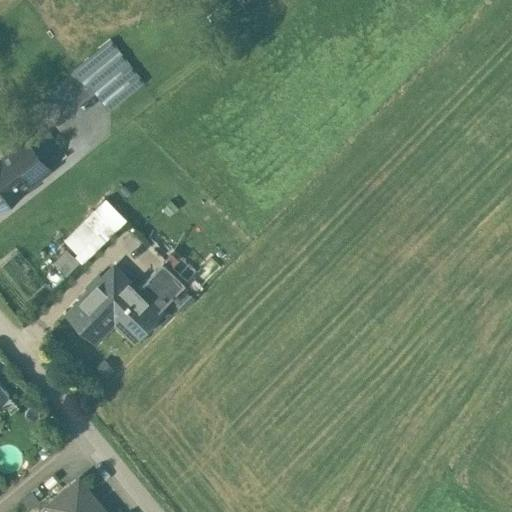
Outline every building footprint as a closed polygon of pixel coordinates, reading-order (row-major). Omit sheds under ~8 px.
[(111,39),(73,69),(87,87),(91,84),(125,57),(111,39)] [(125,57),(91,84),(110,109),(145,81),(125,57)] [(5,86),(0,87),(0,100),(7,100),(10,93),(5,86)] [(44,125),(27,139),(42,157),(59,144),(44,125)] [(27,139),(27,138),(0,159),(0,209),(25,190),(24,189),(51,168),(50,169),(42,157),(27,139)] [(83,258),(125,217),(104,195),(62,237),(83,258)] [(54,262),(67,273),(78,259),(65,248),(54,262)] [(115,266),(70,313),(96,338),(120,314),(138,332),(134,336),(135,338),(161,311),(160,310),(137,288),(115,266)] [(177,292),(155,270),(137,288),(160,310),(177,292)] [(0,401),(10,393),(0,381),(0,401)] [(107,511),(79,478),(48,503),(55,511),(107,511)]
